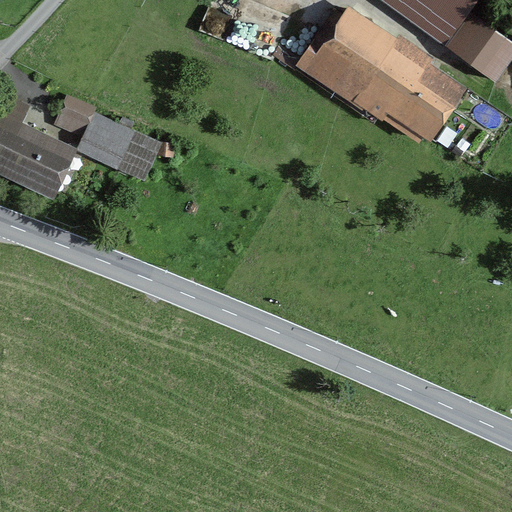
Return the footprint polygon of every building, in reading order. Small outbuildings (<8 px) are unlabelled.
[(433,0),(458,18),(471,0),(433,0)] [(368,103),(419,138),(452,89),(338,10),(302,62),(365,107),(368,103)] [(511,56),(511,41),(470,11),(446,44),(495,80),(511,56)] [(0,160),(51,185),(68,151),(18,127),(30,104),(10,95),(3,110),(0,108),(0,160)] [(79,142),(142,172),(158,139),(131,125),(134,119),(124,114),(121,121),(72,95),(65,111),(87,120),(79,142)] [(161,134),(159,144),(171,147),(174,137),(161,134)]
